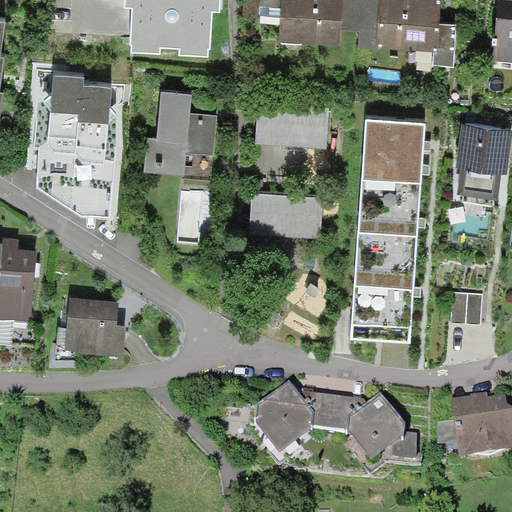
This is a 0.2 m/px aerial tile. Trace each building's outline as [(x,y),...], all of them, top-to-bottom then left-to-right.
[(126,0),(126,1),(133,0),(134,0),(133,39),(209,44),(212,2),(223,0),(126,0)] [(239,0),(239,14),(261,15),(261,21),(276,22),(276,35),(338,38),(338,24),(348,24),(348,26),(356,26),(356,42),(375,43),(375,41),(413,42),(413,56),(451,58),(453,18),(438,17),(438,0),(239,0)] [(511,0),(493,0),(491,72),(511,72),(511,0)] [(51,86),(44,90),(51,101),(46,142),(39,145),(36,180),(70,201),(83,75),(84,68),(53,66),(51,86)] [(83,75),(70,201),(85,210),(109,212),(114,160),(104,161),(108,115),(116,108),(111,99),(113,77),(83,75)] [(193,87),(163,84),(158,133),(150,132),(147,162),(184,166),(183,173),(213,176),(219,111),(190,108),(193,87)] [(325,103),(254,98),(252,139),(322,143),(325,103)] [(423,121),(367,117),(355,334),(411,338),(423,121)] [(511,137),(511,123),(462,117),(457,157),(463,158),(459,186),(498,191),(502,165),(508,166),(511,137)] [(323,194),(249,189),(246,231),(320,236),(323,194)] [(15,233),(0,232),(0,344),(30,345),(34,247),(14,246),(15,233)] [(450,323),(480,325),(481,292),(452,290),(450,323)] [(117,297),(67,294),(64,345),(114,347),(117,297)] [(290,383),(259,407),(257,423),(280,453),(312,429),(348,433),(371,462),(392,445),(392,457),(417,458),(418,433),(405,432),(405,425),(382,395),(368,405),(364,400),(302,390),(298,394),(290,383)] [(485,396),(449,400),(449,408),(451,421),(435,422),(439,459),(511,451),(511,396),(486,399),(485,396)]
